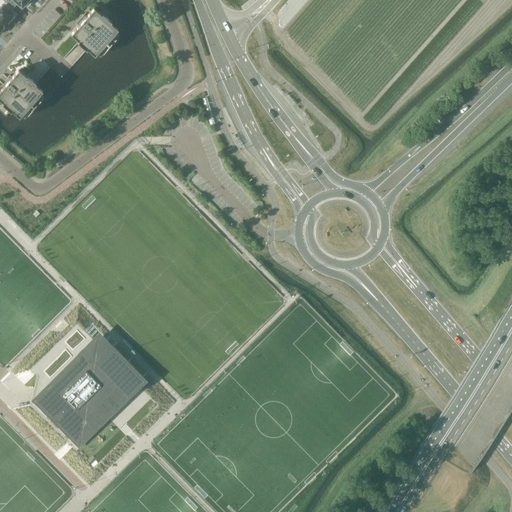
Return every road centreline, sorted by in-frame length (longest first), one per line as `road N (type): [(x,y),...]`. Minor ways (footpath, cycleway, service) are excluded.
road 1 (residential): [(0,158),(42,187),(184,83),(163,0)]
road 2 (secondary): [(369,292),(511,457)]
road 3 (primary): [(511,329),(396,511)]
road 4 (primary): [(511,63),(366,191)]
road 5 (primary): [(383,212),(511,79)]
road 6 (secondary): [(197,0),(265,146)]
road 7 (secondary): [(511,398),(410,280)]
road 8 (secondary): [(302,146),(228,37)]
